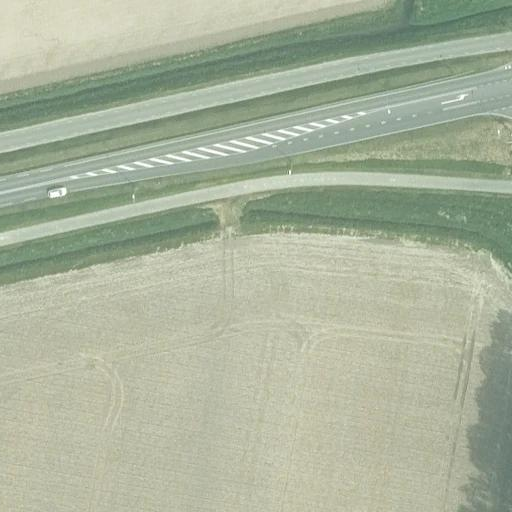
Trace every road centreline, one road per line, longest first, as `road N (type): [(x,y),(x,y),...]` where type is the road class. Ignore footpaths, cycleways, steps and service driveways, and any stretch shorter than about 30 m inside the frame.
road 1 (secondary): [(0,193),(511,88)]
road 2 (unclassified): [(511,42),(0,144)]
road 3 (unclassified): [(0,241),(254,186),(321,180),(511,188)]
